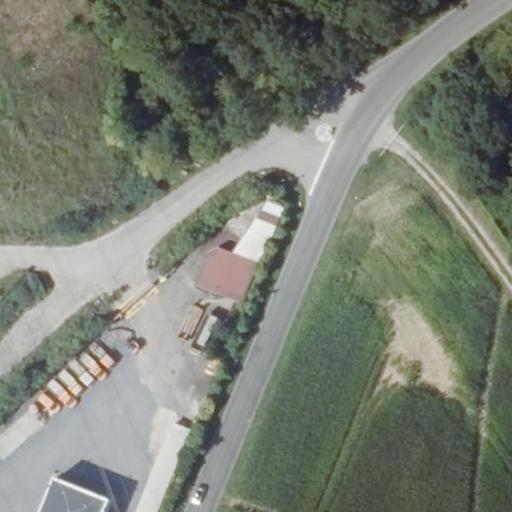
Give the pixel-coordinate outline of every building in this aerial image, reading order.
[(209,246),(193,287),(242,306),(280,208),(258,199),(236,257),(209,246)] [(191,293),(176,332),(204,343),(218,304),(191,293)] [(185,391),(200,397),(218,355),(203,349),(185,391)] [(0,455),(2,458),(35,428),(22,413),(0,432),(0,437),(2,439),(0,441),(0,455)] [(164,421),(134,511),(151,511),(179,426),(164,421)] [(108,511),(112,501),(53,478),(39,511),(108,511)]
